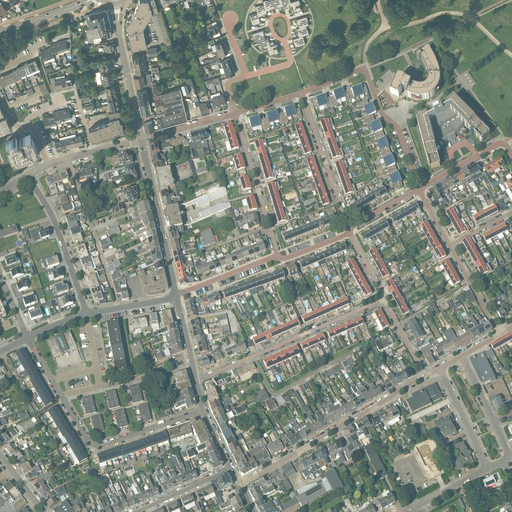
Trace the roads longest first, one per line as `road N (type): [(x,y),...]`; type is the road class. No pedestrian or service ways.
road 1 (residential): [(241,484),(424,375)]
road 2 (residential): [(195,381),(383,299)]
road 3 (residential): [(203,410),(93,444),(60,396)]
road 4 (residential): [(141,140),(176,297)]
road 5 (residential): [(86,313),(61,235),(26,175)]
road 6 (residential): [(276,257),(234,113)]
road 7 (residential): [(349,231),(301,93)]
road 8 (residential): [(141,140),(116,4)]
road 9 (residential): [(418,188),(397,127),(381,114),(361,69)]
